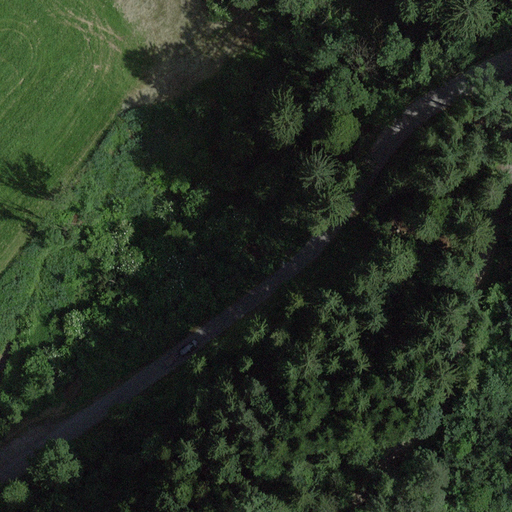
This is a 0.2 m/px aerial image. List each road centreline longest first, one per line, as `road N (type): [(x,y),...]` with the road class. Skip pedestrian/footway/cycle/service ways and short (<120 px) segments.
road 1 (residential): [(511,57),(455,89),(270,267),(130,364),(0,474)]
road 2 (track): [(360,511),(425,457),(462,382),(511,193)]
